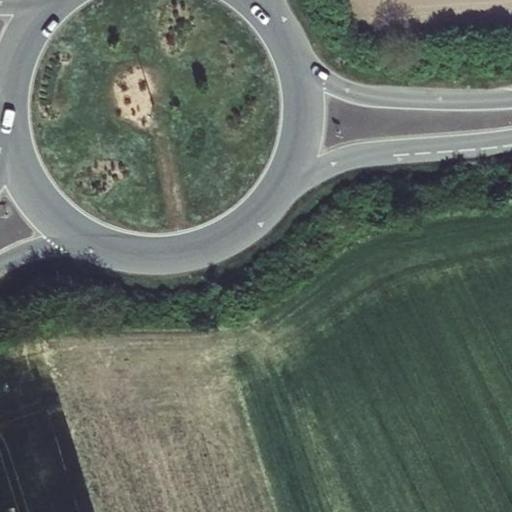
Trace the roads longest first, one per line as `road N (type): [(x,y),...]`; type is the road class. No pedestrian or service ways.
road 1 (secondary): [(282,189),(358,156),(511,138)]
road 2 (secondary): [(511,98),(362,95),(320,78),(295,55)]
road 3 (secondary): [(92,243),(144,257),(197,252),(256,220),(282,189)]
road 4 (secondary): [(282,189),(305,122),(295,55)]
road 5 (secondary): [(11,142),(40,202),(92,243)]
road 6 (secondary): [(56,0),(13,67),(8,117)]
